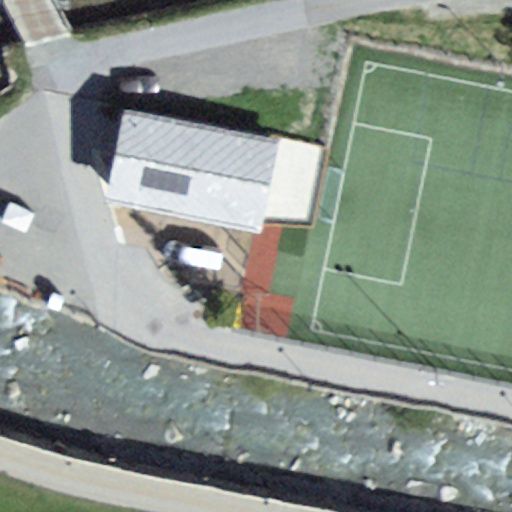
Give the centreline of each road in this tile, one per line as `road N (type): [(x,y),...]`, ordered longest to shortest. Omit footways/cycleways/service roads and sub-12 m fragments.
road 1 (residential): [(511,411),(177,343),(132,321),(98,279),(81,233),(49,78)]
road 2 (residential): [(388,0),(49,78)]
road 3 (residential): [(0,467),(185,511)]
